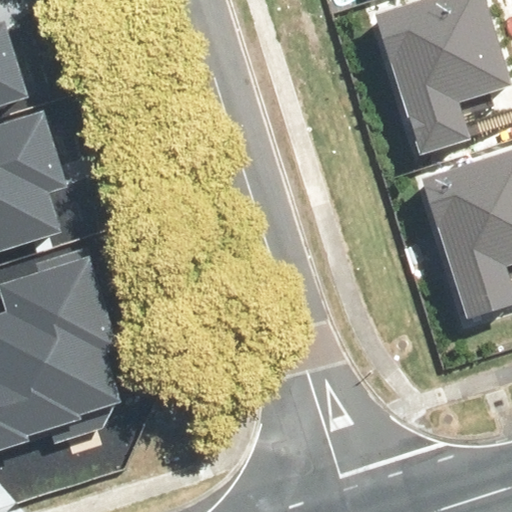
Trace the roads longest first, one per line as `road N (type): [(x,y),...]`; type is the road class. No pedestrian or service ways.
road 1 (residential): [(353,511),(195,0)]
road 2 (secondary): [(379,511),(511,472)]
